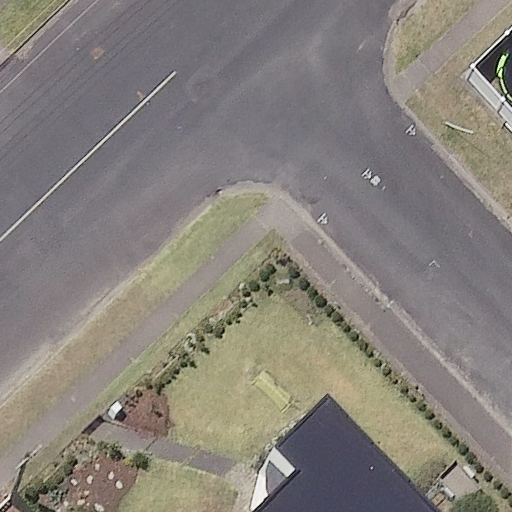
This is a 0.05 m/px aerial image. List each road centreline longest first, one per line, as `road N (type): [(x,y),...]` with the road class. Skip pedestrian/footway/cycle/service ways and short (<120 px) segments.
road 1 (residential): [(235,22),(511,315)]
road 2 (residential): [(235,22),(0,246)]
